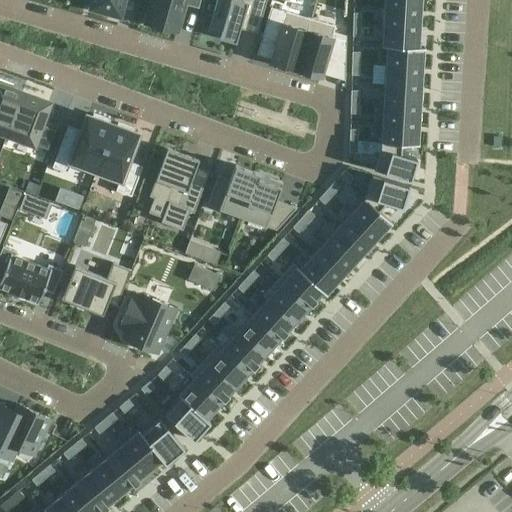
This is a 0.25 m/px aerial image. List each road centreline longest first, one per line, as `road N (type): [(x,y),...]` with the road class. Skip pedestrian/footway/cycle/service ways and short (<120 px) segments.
road 1 (residential): [(0,10),(320,103),(327,118),(324,153),(303,167),(0,51)]
road 2 (residential): [(181,511),(237,465),(462,220)]
road 3 (residential): [(0,315),(119,367),(112,385),(85,403),(0,365)]
road 4 (residential): [(477,0),(467,162)]
